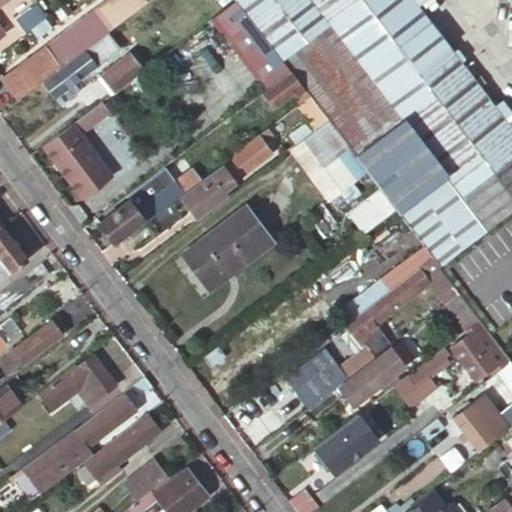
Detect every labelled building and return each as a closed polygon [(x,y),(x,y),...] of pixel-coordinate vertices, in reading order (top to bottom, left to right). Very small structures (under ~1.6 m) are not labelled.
[(5,83),(19,102),(72,63),(108,36),(150,5),(156,0),(113,0),(99,11),(101,13),(63,40),(62,38),(45,51),(46,52),(5,83)] [(238,4),(234,0),(211,0),(223,15),(238,4)] [(511,0),(234,0),(238,4),(290,74),(311,101),(328,124),(348,150),(365,172),(380,192),(395,213),(431,260),(437,269),(511,210),(511,129),(510,127),(495,107),(419,8),(413,0),(507,0),(510,3),(511,1),(511,0)] [(413,0),(419,8),(430,0),(413,0)] [(24,36),(47,19),(38,8),(16,25),(24,36)] [(108,36),(72,63),(44,85),(56,101),(65,94),(70,102),(83,93),(76,85),(95,71),(89,63),(114,43),(108,36)] [(114,95),(158,63),(149,51),(135,60),(131,56),(101,78),(114,95)] [(311,101),(290,74),(254,101),(262,111),(269,106),(274,112),(294,97),(302,107),(311,101)] [(311,101),(302,107),(298,110),(315,133),(328,124),(311,101)] [(495,107),(510,127),(511,125),(511,111),(503,101),(495,107)] [(102,105),(44,147),(86,204),(102,193),(71,151),(82,143),(113,121),(102,105)] [(348,150),(328,124),(315,133),(292,151),(311,177),(348,150)] [(179,198),(197,222),(227,200),(222,193),(271,156),(264,146),(272,139),(267,133),(186,193),(179,198)] [(71,151),(102,193),(113,184),(82,143),(71,151)] [(365,172),(348,150),(311,177),(329,200),(365,172)] [(96,226),(112,249),(143,225),(170,205),(179,198),(186,193),(180,184),(173,185),(147,205),(140,194),(96,226)] [(363,237),(395,213),(380,192),(347,216),(363,237)] [(170,205),(143,225),(153,239),(180,219),(170,205)] [(246,210),(184,257),(205,285),(229,267),(232,272),(270,243),(246,210)] [(0,277),(12,268),(13,270),(28,259),(5,228),(0,231),(0,277)] [(457,295),(437,269),(431,260),(343,327),(348,333),(362,352),(353,358),(338,370),(334,365),(296,394),(308,410),(322,399),(367,364),(375,359),(371,354),(388,342),(375,325),(428,284),(435,293),(439,289),(449,301),(457,295)] [(47,275),(37,263),(0,290),(0,300),(4,306),(47,275)] [(477,321),(457,295),(449,301),(444,304),(465,331),(473,324),(477,321)] [(19,330),(8,315),(0,321),(0,330),(6,339),(19,330)] [(52,319),(13,347),(23,359),(61,332),(52,319)] [(509,364),(477,321),(473,324),(478,329),(449,352),(473,384),(490,371),(493,376),(509,364)] [(362,352),(348,333),(339,339),(353,358),(362,352)] [(286,380),(292,389),(296,394),(334,365),(324,351),(286,380)] [(434,354),(414,370),(423,381),(444,366),(434,354)] [(91,355),(66,374),(79,392),(90,406),(115,387),(91,355)] [(391,377),(376,358),(375,359),(367,364),(322,399),(337,419),(391,377)] [(511,425),(511,367),(509,364),(493,376),(485,382),(492,391),(500,385),(498,382),(503,378),(511,390),(511,415),(510,417),(508,413),(502,418),(485,396),(454,418),(478,450),(511,425)] [(66,374),(63,371),(33,394),(40,404),(46,399),(54,410),(79,392),(66,374)] [(286,380),(281,374),(242,404),(253,418),(292,389),(286,380)] [(19,404),(4,383),(0,385),(0,417),(1,417),(19,404)] [(75,430),(73,427),(41,451),(50,464),(81,440),(85,446),(137,409),(125,393),(75,430)] [(439,418),(449,411),(440,400),(431,407),(439,418)] [(359,408),(313,446),(335,472),(381,434),(359,408)] [(146,414),(89,456),(105,478),(119,467),(115,462),(158,431),(146,414)] [(0,437),(10,429),(1,417),(0,417),(0,437)] [(436,433),(430,426),(417,436),(423,443),(436,433)] [(511,429),(503,436),(511,447),(511,446),(511,429)] [(40,490),(91,453),(85,446),(81,440),(50,464),(41,451),(21,465),(40,490)] [(105,478),(89,456),(84,460),(100,481),(105,478)] [(151,459),(124,479),(138,496),(164,476),(151,459)] [(154,492),(157,497),(165,506),(169,511),(186,511),(209,495),(187,467),(154,492)] [(310,497),(321,511),(348,490),(350,488),(339,474),(310,497)] [(87,492),(79,480),(60,495),(69,506),(87,492)] [(350,488),(348,490),(351,495),(358,489),(354,485),(350,488)] [(154,492),(151,488),(126,506),(129,511),(136,511),(157,497),(154,492)] [(511,511),(511,492),(486,511),(511,511)] [(455,511),(450,506),(443,511),(428,494),(404,511),(455,511)] [(89,511),(98,506),(90,496),(72,509),(73,511),(89,511)]
